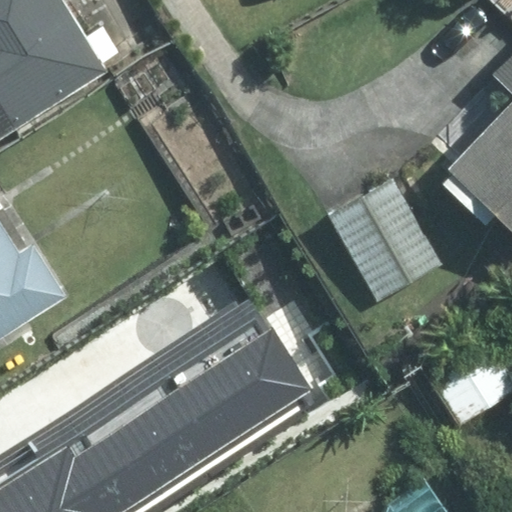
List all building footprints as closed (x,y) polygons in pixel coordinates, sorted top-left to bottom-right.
[(0,0),(0,131),(114,60),(76,0),(0,0)] [(511,49),(502,60),(511,69),(511,97),(459,156),(511,203),(511,49)] [(398,173),(334,210),(382,293),(446,256),(398,173)] [(0,332),(74,286),(40,234),(26,243),(0,203),(0,332)] [(0,511),(119,511),(307,387),(250,303),(0,470),(0,511)] [(511,362),(493,333),(432,371),(465,425),(511,395),(511,362)]
